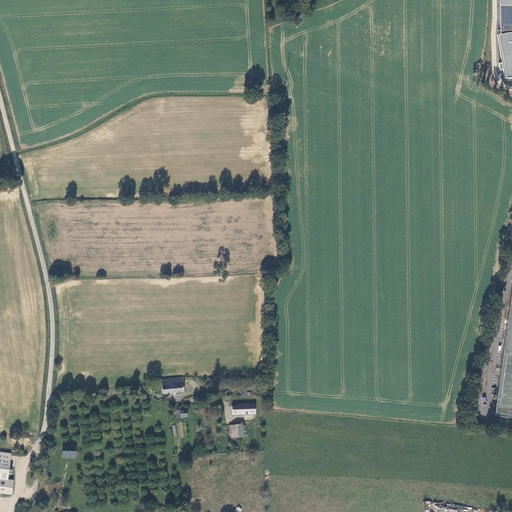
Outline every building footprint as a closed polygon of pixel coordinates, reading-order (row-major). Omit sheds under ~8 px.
[(511,0),(498,0),(499,35),(498,36),(505,78),(511,77),(511,0)] [(503,355),(495,415),(511,416),(511,288),(510,307),(507,329),(505,340),(504,349),(503,355)] [(163,394),(184,393),(183,378),(162,379),(163,394)] [(255,406),(255,405),(238,406),(238,407),(232,407),(232,416),(255,415),(255,411),(258,411),(258,406),(255,406)] [(231,438),(244,436),(244,431),(243,425),(243,423),(230,425),(231,438)] [(62,450),(61,458),(76,459),(77,451),(62,450)] [(10,452),(0,451),(0,491),(11,493),(13,479),(6,478),(10,452)]
